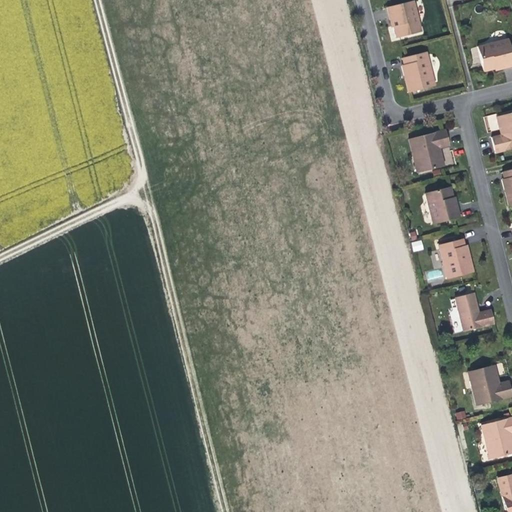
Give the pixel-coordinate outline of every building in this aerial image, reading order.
[(421,31),(414,0),(387,7),(390,20),(393,20),(395,26),(397,37),(421,31)] [(511,56),(508,40),(477,48),(483,72),(494,69),(502,68),(503,70),(511,68),(511,56)] [(435,86),(427,53),(403,59),(406,71),(407,78),(404,79),(408,93),(435,86)] [(493,153),(511,147),(511,112),(494,117),(497,129),(499,135),(489,137),(493,153)] [(444,130),(406,139),(411,157),(416,156),(420,171),(442,166),(439,153),(438,148),(448,146),(444,130)] [(414,172),(420,171),(416,156),(411,157),(414,172)] [(511,204),(511,168),(502,171),(505,186),(506,191),(504,192),(508,205),(511,204)] [(447,185),(424,191),(432,224),(458,217),(455,203),(452,204),(450,198),(447,185)] [(413,252),(424,249),(421,239),(411,242),(413,252)] [(461,239),(438,245),(446,279),(471,272),(468,258),(466,259),(462,246),(461,239)] [(426,271),(427,281),(441,280),(440,270),(426,271)] [(473,293),(453,298),(462,332),(493,324),(490,310),(478,313),(476,305),(473,293)] [(467,387),(472,406),(510,396),(506,380),(497,382),(495,377),(492,364),(468,371),(472,385),(467,387)] [(472,385),(468,371),(464,372),(467,387),(472,385)] [(457,420),(466,417),(464,410),(455,413),(457,420)] [(511,417),(478,425),(482,443),(487,441),(491,457),(511,451),(511,445),(511,440),(509,434),(511,433),(511,417)] [(487,441),(482,443),(486,458),(491,457),(487,441)] [(511,511),(511,475),(511,474),(496,478),(504,511),(511,511)]
